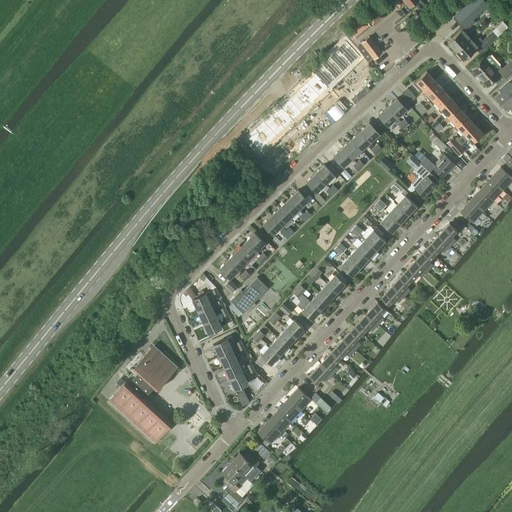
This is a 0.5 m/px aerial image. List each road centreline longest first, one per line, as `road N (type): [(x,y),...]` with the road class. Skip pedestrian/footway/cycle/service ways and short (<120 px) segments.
road 1 (residential): [(511,131),(432,44),(173,292),(170,306),(232,434)]
road 2 (primary): [(0,392),(210,141),(350,0)]
road 3 (residential): [(232,434),(511,131)]
